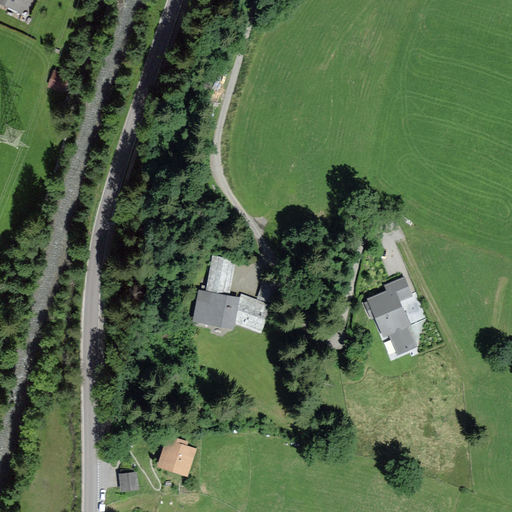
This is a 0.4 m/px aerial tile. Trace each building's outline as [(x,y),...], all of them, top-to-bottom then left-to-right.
[(48,85),(60,90),(67,75),(55,71),(48,85)] [(229,322),(230,315),(232,299),(224,298),(231,262),(214,259),(210,288),(202,287),(197,320),(208,322),(208,318),(229,322)] [(388,286),(391,293),(367,303),(372,317),(380,314),(387,331),(390,329),(400,352),(414,346),(406,326),(409,325),(405,313),(401,314),(395,300),(410,294),(403,279),(388,286)] [(259,295),(274,299),(278,285),(264,281),(259,295)] [(242,301),(232,299),(230,315),(259,325),(266,305),(243,297),(242,301)] [(168,443),(162,462),(182,469),(188,449),(168,443)] [(120,469),(122,487),(135,485),(133,467),(120,469)]
